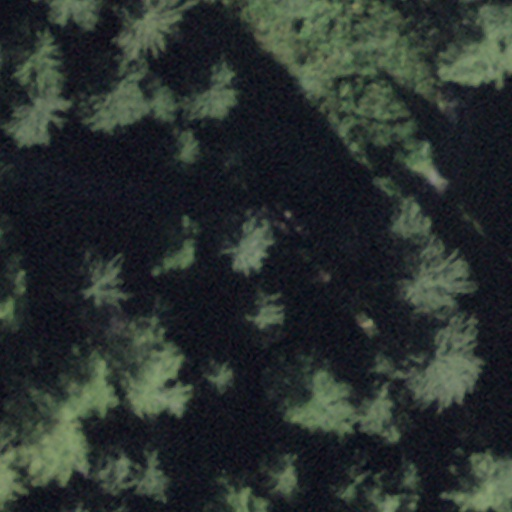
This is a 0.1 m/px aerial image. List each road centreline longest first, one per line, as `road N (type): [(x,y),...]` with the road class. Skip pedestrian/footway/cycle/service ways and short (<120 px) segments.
road 1 (track): [(200,181),(353,141),(437,131),(499,93),(511,52)]
road 2 (track): [(0,115),(73,131),(200,181)]
